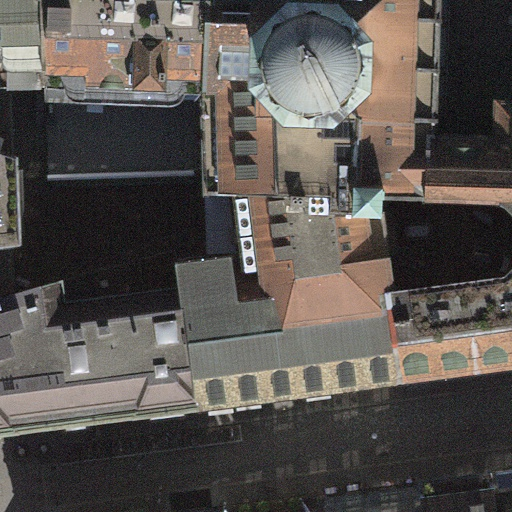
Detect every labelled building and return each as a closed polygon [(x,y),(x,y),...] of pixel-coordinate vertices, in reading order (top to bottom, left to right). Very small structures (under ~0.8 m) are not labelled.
[(0,0),(0,241),(14,240),(10,86),(44,85),(38,0),(0,0)] [(207,0),(38,0),(44,85),(44,101),(138,105),(138,88),(205,90),(207,0)] [(429,198),(429,140),(433,0),(207,0),(205,90),(209,261),(178,267),(195,404),(396,378),(388,292),(378,199),(429,198)] [(511,63),(500,64),(498,141),(429,140),(429,198),(499,201),(511,210),(511,269),(504,278),(388,292),(396,378),(511,362),(511,63)] [(195,404),(178,267),(175,248),(138,258),(142,293),(104,300),(90,272),(0,299),(0,430),(115,415),(195,404)] [(497,511),(492,471),(421,480),(424,511),(497,511)] [(321,511),(424,511),(421,480),(319,496),(321,511)] [(223,511),(321,511),(319,496),(223,508),(223,511)]
